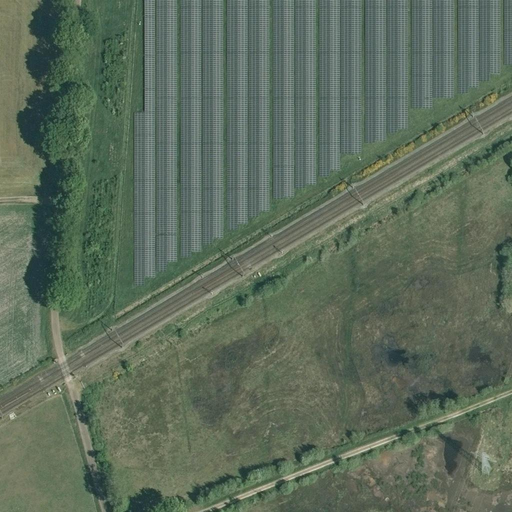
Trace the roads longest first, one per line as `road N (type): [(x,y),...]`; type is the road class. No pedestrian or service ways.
road 1 (track): [(106,511),(54,334),(73,0)]
road 2 (track): [(205,511),(511,392)]
